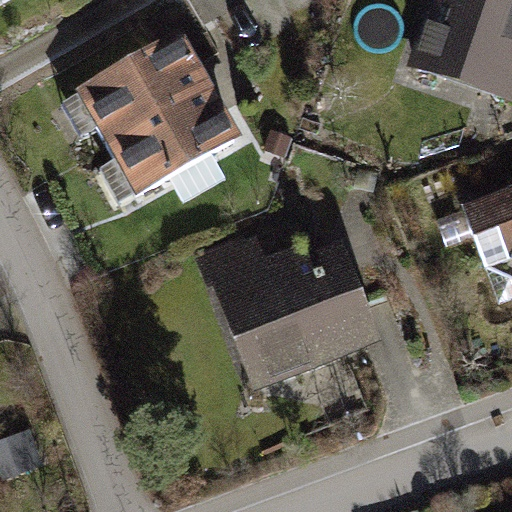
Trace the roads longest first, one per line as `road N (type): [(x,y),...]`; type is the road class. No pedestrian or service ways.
road 1 (residential): [(116,511),(0,215)]
road 2 (residential): [(511,434),(293,511)]
